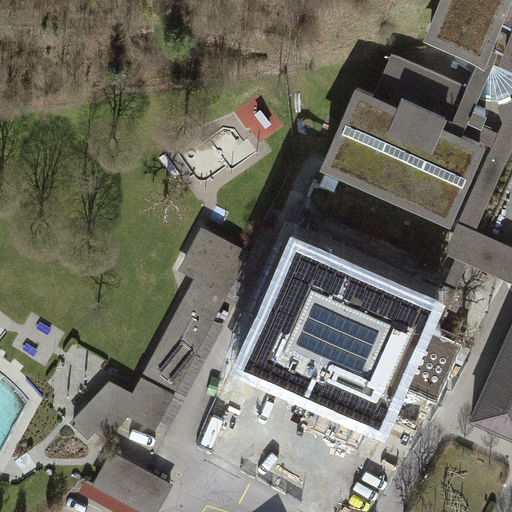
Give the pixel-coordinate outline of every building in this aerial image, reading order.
[(356,84),(321,166),(450,222),(472,231),(511,138),(511,112),(483,99),(492,78),(498,64),(511,69),(511,3),(504,0),(412,0),(373,92),(356,84)] [(105,443),(128,417),(155,431),(162,418),(213,319),(230,286),(249,250),(192,221),(169,266),(185,274),(126,389),(109,379),(66,422),(98,451),(105,443)] [(511,248),(472,231),(450,222),(422,287),(441,295),(449,298),(464,263),(503,279),(511,283),(511,322),(470,420),(511,438),(511,248)] [(240,362),(383,424),(397,393),(424,405),(438,374),(452,340),(426,329),(441,295),(422,287),(296,232),(240,362)] [(134,511),(161,511),(177,486),(139,463),(105,443),(98,451),(101,467),(90,486),(134,511)]
